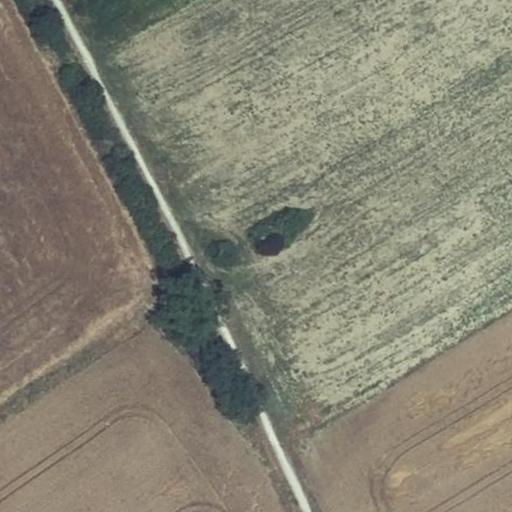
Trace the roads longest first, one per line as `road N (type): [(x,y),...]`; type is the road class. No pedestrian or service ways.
road 1 (track): [(307,511),(197,267),(51,0)]
road 2 (track): [(0,408),(197,267)]
